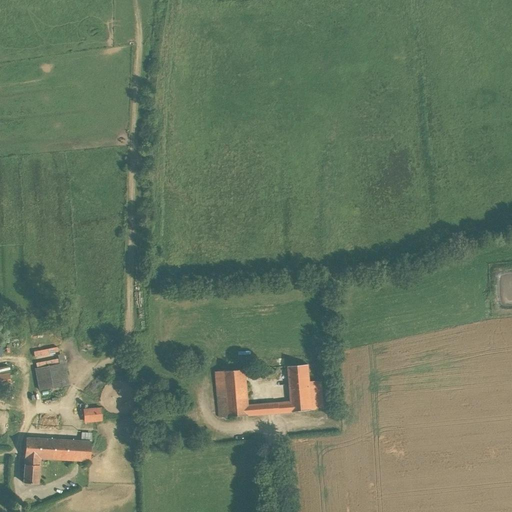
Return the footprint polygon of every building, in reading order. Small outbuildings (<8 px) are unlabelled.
[(57,347),(34,352),(35,357),(58,352),(57,347)] [(63,353),(57,355),(58,359),(36,363),(37,368),(34,369),(38,391),(69,385),(63,353)] [(249,405),(246,369),(217,372),(220,418),(323,409),(321,381),(309,382),(308,364),(290,365),(293,403),(281,404),(280,403),(249,405)] [(0,374),(0,384),(11,383),(9,373),(0,374)] [(101,408),(83,410),(84,423),(102,421),(101,408)] [(91,442),(25,438),(24,457),(25,457),(24,483),(38,484),(40,458),(90,461),(91,442)]
